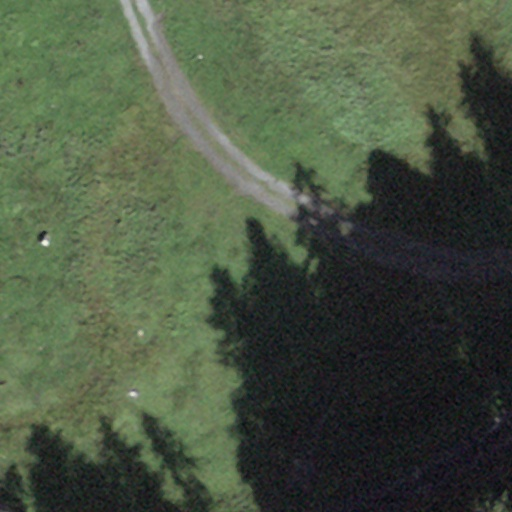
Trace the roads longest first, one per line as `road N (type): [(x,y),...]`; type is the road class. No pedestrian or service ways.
road 1 (track): [(511,255),(456,264),(299,188),(170,72),(142,0)]
road 2 (track): [(511,405),(429,461),(311,511)]
